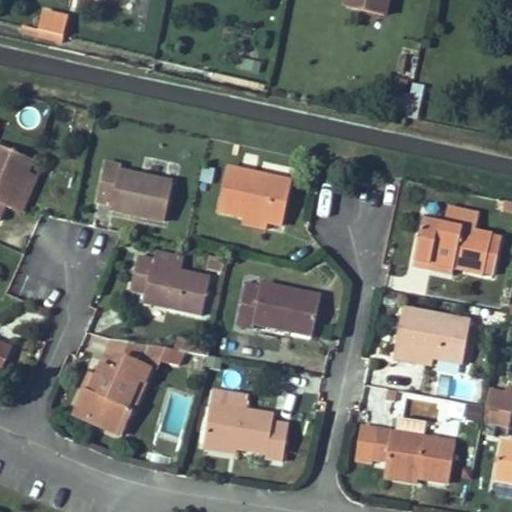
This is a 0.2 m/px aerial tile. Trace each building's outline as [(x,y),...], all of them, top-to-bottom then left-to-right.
[(385,16),(388,0),(347,0),(345,8),(385,16)] [(39,31),(64,37),(68,17),(43,12),(39,31)] [(39,31),(22,28),(21,33),(62,43),(64,37),(39,31)] [(411,95),(407,114),(406,118),(415,120),(428,61),(419,59),(411,95)] [(393,91),(406,94),(408,81),(396,78),(393,91)] [(406,94),(393,91),(388,110),(407,114),(411,95),(406,94)] [(34,161),(0,146),(0,219),(6,207),(13,210),(29,173),(34,161)] [(112,206),(111,211),(165,223),(174,182),(121,171),(122,166),(106,162),(97,203),(112,206)] [(203,167),(200,182),(212,184),(215,169),(203,167)] [(291,182),(228,168),(218,212),(244,218),(245,213),(270,218),(269,223),(282,226),(291,182)] [(29,173),(13,210),(23,214),(39,177),(29,173)] [(511,212),(511,202),(505,201),(503,210),(511,212)] [(444,224),(423,219),(413,266),(430,270),(431,264),(454,269),(484,275),(484,273),(494,275),(502,238),(476,231),(479,214),(447,208),(444,224)] [(270,218),(245,213),(244,218),(242,227),(267,232),(269,223),(270,218)] [(185,258),(156,252),(154,260),(153,265),(182,272),(185,258)] [(222,273),(225,260),(209,256),(206,269),(222,273)] [(154,260),(138,257),(131,291),(146,294),(144,304),(202,316),(211,278),(182,272),(153,265),(154,260)] [(453,275),(454,269),(431,264),(430,270),(453,275)] [(314,331),(321,297),(262,284),(262,288),(246,285),(237,325),(254,328),(255,323),(283,330),(284,324),(314,331)] [(146,294),(131,291),(129,302),(143,305),(144,304),(146,294)] [(463,365),(471,321),(403,308),(393,358),(410,361),(411,355),(434,360),(463,365)] [(313,336),(314,331),(284,324),(283,330),(313,336)] [(175,351),(114,340),(98,377),(90,393),(84,390),(76,409),(91,416),(88,422),(122,437),(133,412),(126,409),(138,383),(144,386),(152,369),(157,372),(161,363),(178,366),(186,353),(175,351)] [(177,340),(175,351),(186,353),(208,357),(209,350),(196,347),(197,344),(177,340)] [(0,374),(13,349),(0,342),(0,374)] [(410,361),(433,366),(434,360),(411,355),(410,361)] [(90,393),(98,377),(91,374),(84,390),(90,393)] [(144,386),(138,383),(126,409),(133,412),(144,386)] [(506,395),(503,412),(511,413),(511,389),(507,388),(506,395)] [(250,396),(213,390),(204,444),(237,450),(267,454),(266,459),(284,462),(290,425),(273,422),(274,415),(247,411),(250,396)] [(492,392),(488,409),(503,412),(506,395),(492,392)] [(488,409),(477,407),(475,421),(485,423),(488,409)] [(91,416),(76,409),(73,415),(88,422),(91,416)] [(511,413),(503,412),(488,409),(485,423),(511,429),(511,421),(511,413)] [(398,419),(396,433),(424,438),(427,423),(398,419)] [(449,484),(456,443),(424,438),(396,433),(362,427),(356,463),(371,465),(372,459),(387,462),(385,473),(417,479),(449,484)] [(494,481),(511,484),(511,442),(501,440),(494,481)] [(237,450),(204,444),(203,449),(236,455),(237,450)] [(385,473),(384,478),(416,484),(417,479),(385,473)]
